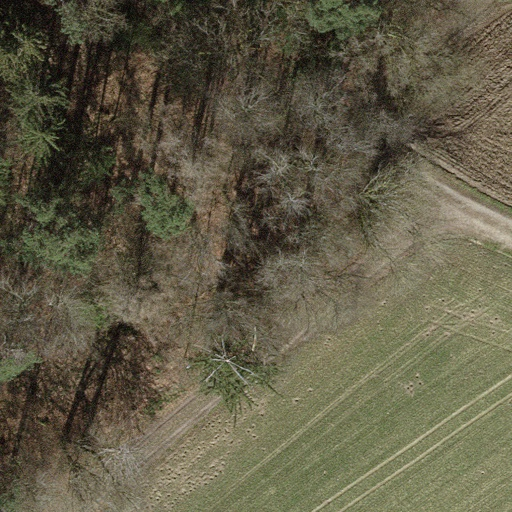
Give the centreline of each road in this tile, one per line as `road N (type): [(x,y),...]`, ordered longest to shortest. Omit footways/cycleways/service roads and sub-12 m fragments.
road 1 (track): [(139,0),(339,124),(461,214),(511,235)]
road 2 (track): [(339,124),(469,0)]
